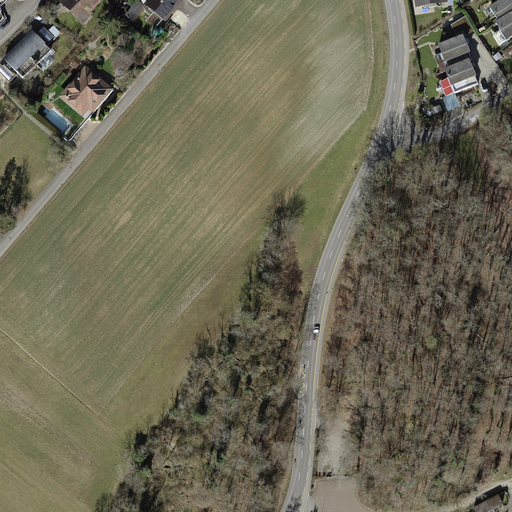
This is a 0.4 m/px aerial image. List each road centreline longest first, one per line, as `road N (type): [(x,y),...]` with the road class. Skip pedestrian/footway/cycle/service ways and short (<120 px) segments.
road 1 (tertiary): [(289,511),(321,289),(383,132)]
road 2 (residential): [(0,249),(212,0)]
road 3 (residential): [(383,132),(440,134),(511,93)]
road 4 (tertiary): [(383,132),(397,72),(392,0)]
